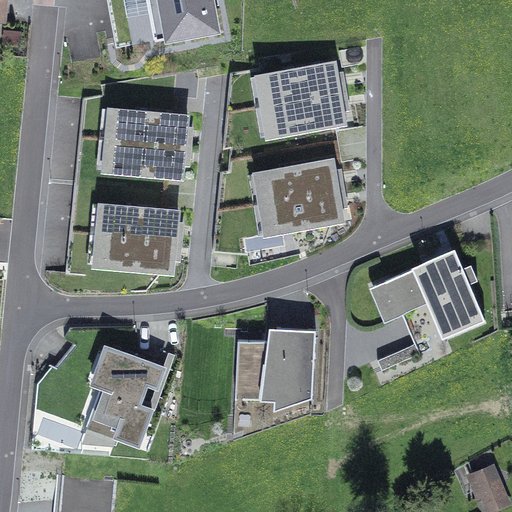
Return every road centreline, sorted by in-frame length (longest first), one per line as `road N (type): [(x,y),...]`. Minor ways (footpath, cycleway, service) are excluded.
road 1 (residential): [(23,307),(189,307),(323,271),(511,183)]
road 2 (residential): [(23,307),(46,0)]
